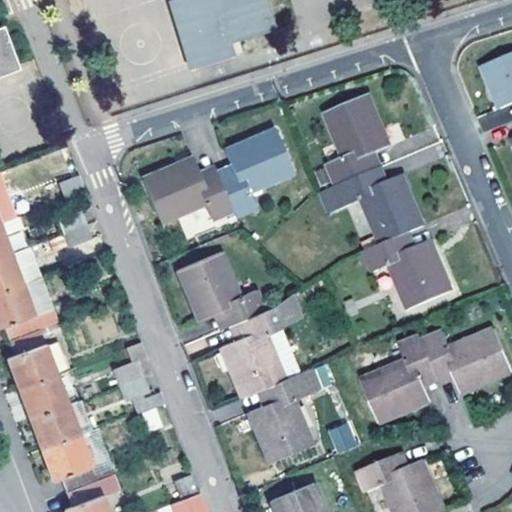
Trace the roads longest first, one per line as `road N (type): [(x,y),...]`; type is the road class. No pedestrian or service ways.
road 1 (residential): [(86,147),(224,511)]
road 2 (residential): [(86,147),(423,35)]
road 3 (residential): [(423,35),(511,255)]
road 4 (residential): [(29,0),(86,147)]
